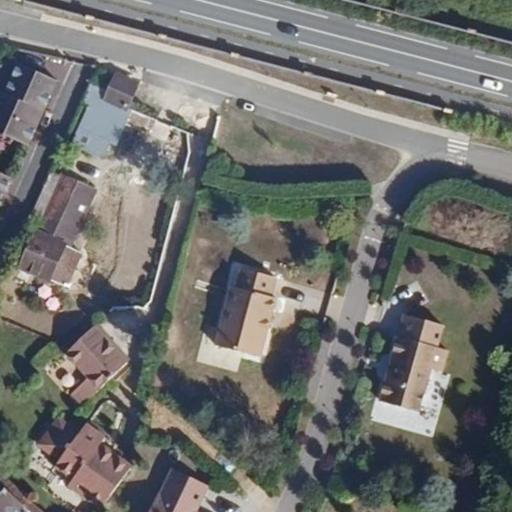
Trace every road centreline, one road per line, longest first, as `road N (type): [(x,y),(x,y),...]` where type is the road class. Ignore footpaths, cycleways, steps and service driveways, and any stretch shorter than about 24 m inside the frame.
road 1 (residential): [(413,145),(0,22)]
road 2 (primary): [(195,0),(511,82)]
road 3 (residential): [(389,219),(289,511)]
